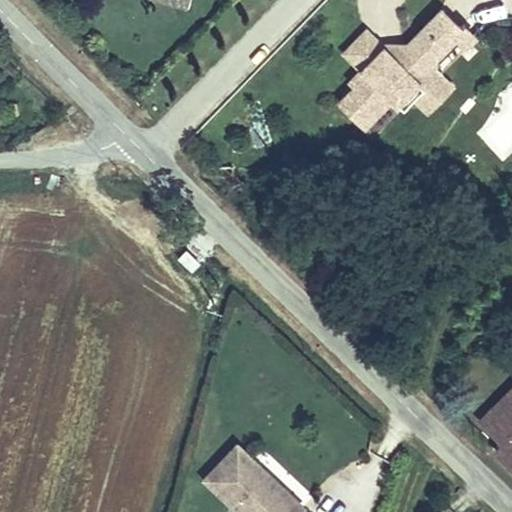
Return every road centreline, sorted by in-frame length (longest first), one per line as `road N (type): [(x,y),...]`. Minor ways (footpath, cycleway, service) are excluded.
road 1 (tertiary): [(511,509),(132,142)]
road 2 (residential): [(293,0),(167,127),(132,142)]
road 3 (tertiary): [(132,142),(0,12)]
road 4 (unclassified): [(132,142),(0,159)]
